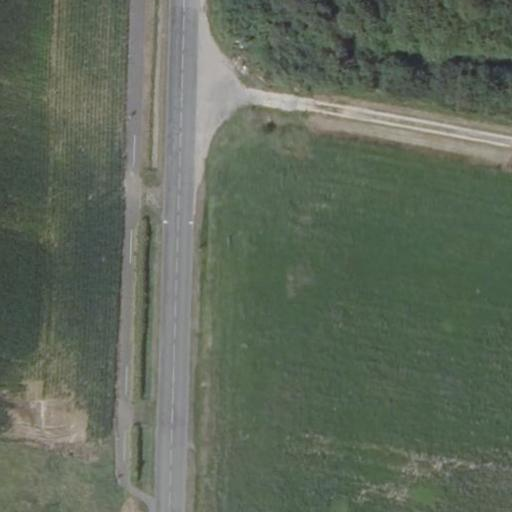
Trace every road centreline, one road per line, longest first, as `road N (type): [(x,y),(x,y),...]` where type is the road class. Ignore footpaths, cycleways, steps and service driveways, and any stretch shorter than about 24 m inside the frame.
road 1 (tertiary): [(185,0),(172,511)]
road 2 (track): [(183,81),(511,142)]
